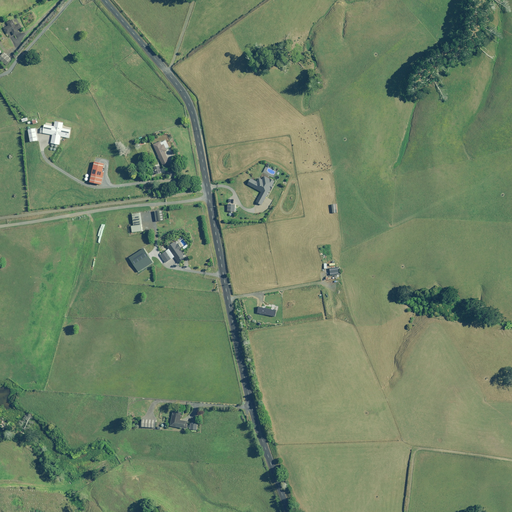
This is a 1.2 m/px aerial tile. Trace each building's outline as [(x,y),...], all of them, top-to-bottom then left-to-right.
[(12,19),(6,22),(8,25),(3,28),(7,34),(11,31),(14,36),(19,32),(18,30),(22,27),(20,23),(16,25),(12,19)] [(11,60),(3,52),(0,55),(0,60),(6,65),(11,60)] [(44,132),(54,134),(52,142),(59,143),(61,135),(69,137),(70,130),(62,129),(63,125),(56,124),(55,127),(45,125),(44,132)] [(160,141),(153,144),(157,154),(156,154),(157,157),(158,157),(163,168),(169,165),(168,161),(169,161),(165,151),(167,150),(166,148),(164,143),(161,144),(160,142),(160,141)] [(104,163),(94,161),(89,182),(101,184),(104,172),(102,172),(104,163)] [(255,178),(253,176),(251,178),(250,178),(247,184),(261,191),(255,202),(262,205),(271,187),(272,188),(273,186),(272,186),(275,181),(264,175),(262,179),(259,177),(257,181),(254,180),(255,178)] [(161,210),(154,211),(156,221),(162,220),(161,210)] [(140,212),(132,213),(133,226),(142,225),(140,212)] [(177,240),(170,244),(180,257),(179,258),(181,260),(187,256),(181,249),(182,248),(177,240)] [(176,264),(179,263),(168,248),(160,255),(165,263),(172,258),(176,264)]
